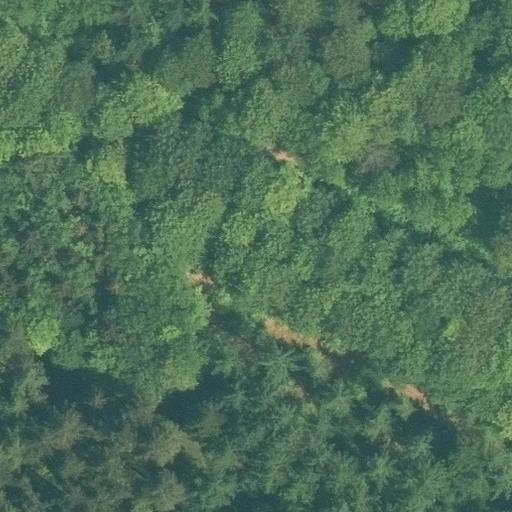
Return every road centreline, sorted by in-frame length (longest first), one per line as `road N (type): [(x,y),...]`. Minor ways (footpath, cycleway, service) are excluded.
road 1 (unknown): [(511,200),(355,390),(179,423),(69,411),(0,442)]
road 2 (unclassified): [(0,79),(511,347)]
road 3 (track): [(211,511),(200,455),(179,423),(0,323)]
